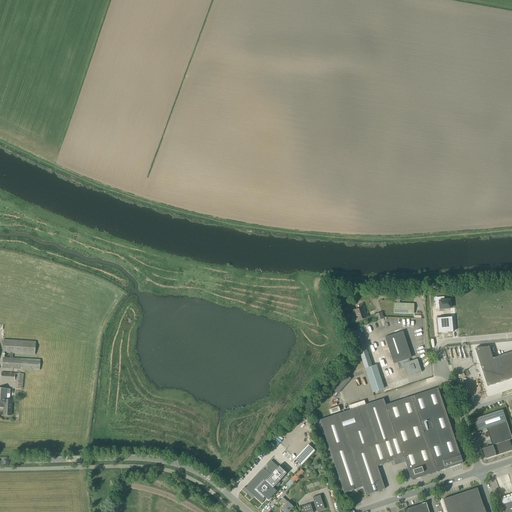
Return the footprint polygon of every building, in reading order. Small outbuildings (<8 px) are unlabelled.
[(450,301),(436,302),(437,308),(440,308),(440,310),(451,309),(450,301)] [(414,314),(414,304),(394,303),(393,314),(414,314)] [(366,318),(363,308),(364,308),(362,304),(359,305),(360,309),(353,311),(355,317),(356,317),(357,320),(366,318)] [(451,317),(436,318),(438,334),(453,332),(451,317)] [(410,362),(409,359),(411,358),(403,331),(384,337),(393,364),(397,363),(399,369),(405,367),(408,375),(416,373),(416,374),(422,372),(420,366),(419,366),(417,360),(410,362)] [(372,366),(361,332),(353,335),(372,393),(384,389),(376,365),(372,366)] [(35,355),(36,342),(4,340),(3,353),(10,353),(10,358),(2,358),(2,368),(39,371),(40,360),(13,358),(13,354),(35,355)] [(426,342),(420,342),(421,352),(423,351),(424,358),(425,358),(425,362),(431,362),(431,358),(428,359),(426,342)] [(511,351),(494,357),(490,346),(474,345),(477,354),(488,386),(511,378),(511,351)] [(22,388),(24,374),(15,373),(1,372),(1,380),(14,381),(17,381),(17,382),(19,382),(18,385),(20,385),(20,388),(22,388)] [(337,391),(345,382),(343,380),(335,389),(337,391)] [(10,394),(10,389),(7,389),(0,388),(0,407),(3,408),(3,415),(11,416),(12,400),(6,400),(7,394),(10,394)] [(463,463),(437,388),(385,405),(383,399),(365,405),(364,401),(348,406),(350,410),(320,420),(344,493),(363,487),(365,495),(385,489),(377,466),(393,461),(395,465),(405,462),(411,480),(463,463)] [(330,414),(340,411),(338,406),(329,410),(330,414)] [(511,439),(511,437),(503,410),(473,419),(477,431),(487,428),(492,445),(483,449),(486,459),(511,450),(511,446),(510,440),(511,439)] [(312,433),(306,428),(304,430),(302,428),(299,431),(306,438),(312,433)] [(308,445),(294,459),(301,466),(315,451),(308,445)] [(246,489),(244,492),(247,494),(247,495),(251,499),(254,496),(262,504),(264,499),(263,498),(264,497),(268,500),(276,491),(273,488),(273,487),(274,488),(275,487),(279,484),(280,484),(278,482),(286,475),(285,474),(286,473),(278,466),(277,467),(271,461),(267,465),(266,465),(266,466),(266,467),(266,468),(267,468),(267,469),(266,470),(265,469),(263,469),(262,470),(245,488),(246,489)] [(298,478),(304,472),(300,469),(295,475),(294,474),(289,480),(294,484),(299,479),(298,478)] [(484,509),(484,508),(477,488),(442,499),(446,511),(482,511),(482,510),(483,510),(484,509)] [(317,511),(325,509),(320,495),(312,498),(317,511)] [(511,511),(511,496),(501,500),(505,511),(511,511)] [(287,502),(283,497),(279,502),(283,506),(281,509),(281,510),(281,511),(288,511),(293,507),(287,502)] [(428,511),(426,502),(403,510),(403,511),(428,511)]
